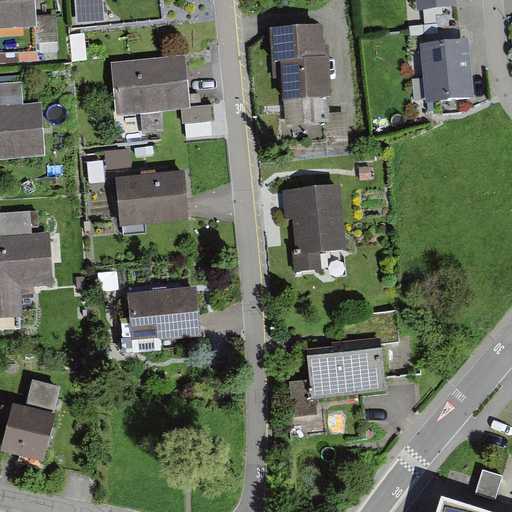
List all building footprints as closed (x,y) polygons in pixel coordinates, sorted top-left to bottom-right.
[(0,0),(0,52),(37,51),(37,44),(57,43),(56,17),(35,18),(33,0),(0,0)] [(103,0),(74,0),(76,23),(105,22),(103,0)] [(416,0),(418,10),(458,5),(457,0),(416,0)] [(324,23),(270,26),(272,62),(282,62),(284,100),(285,100),(287,124),(332,122),(330,97),(333,96),(330,45),(325,45),(324,23)] [(85,33),(70,35),(73,62),(88,60),(85,33)] [(469,38),(420,43),(427,102),(475,97),(469,38)] [(186,55),(111,62),(117,116),(141,114),(143,134),(165,132),(162,111),(182,109),(203,107),(202,93),(190,94),(186,55)] [(0,158),(46,155),(42,102),(24,103),(22,81),(0,82),(0,158)] [(203,107),(182,109),(183,124),(217,121),(215,106),(203,107)] [(130,149),(105,151),(107,170),(132,167),(130,149)] [(372,167),(360,167),(361,181),(373,180),(372,167)] [(186,170),(116,177),(121,226),(191,219),(186,170)] [(339,186),(284,192),(287,220),(294,219),(297,249),(292,250),(295,273),(323,270),(321,251),(346,248),(339,186)] [(39,210),(0,212),(0,318),(23,317),(22,294),(35,293),(35,285),(54,284),(50,233),(32,234),(32,227),(40,227),(39,210)] [(197,287),(127,294),(130,317),(122,318),(124,342),(120,342),(120,349),(127,354),(139,353),(139,351),(160,349),(159,339),(201,335),(197,287)] [(334,351),(308,354),(311,380),(291,382),(295,416),(326,412),(329,444),(369,440),(364,397),(389,394),(383,346),(401,343),(397,311),(330,319),(334,351)] [(27,406),(13,403),(1,450),(45,461),(57,413),(54,412),(61,387),(33,380),(27,406)] [(503,476),(483,469),(475,494),(496,500),(503,476)] [(499,511),(442,494),(436,511),(499,511)]
